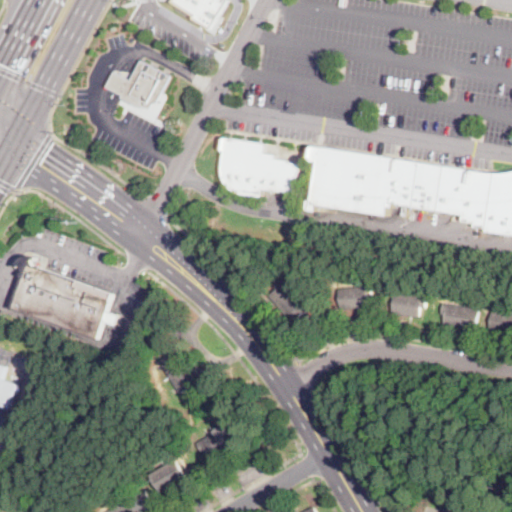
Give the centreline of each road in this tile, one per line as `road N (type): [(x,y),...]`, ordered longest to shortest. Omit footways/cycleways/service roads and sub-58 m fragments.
road 1 (primary): [(152,244),(249,334),(361,511)]
road 2 (residential): [(287,386),(365,348),(511,368)]
road 3 (primary): [(14,142),(152,244)]
road 4 (primary): [(14,142),(90,0)]
